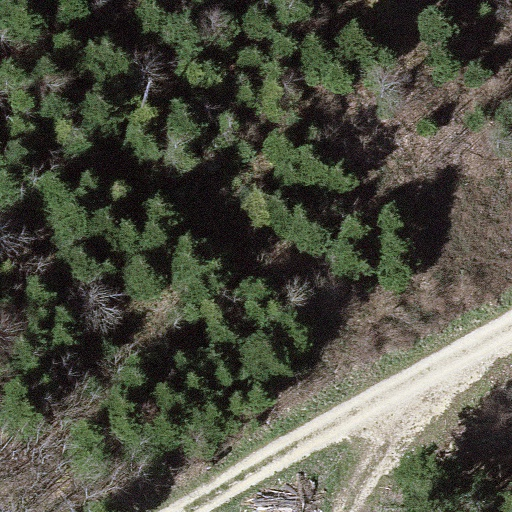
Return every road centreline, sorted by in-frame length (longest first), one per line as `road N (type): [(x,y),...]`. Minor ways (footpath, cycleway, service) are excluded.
road 1 (track): [(511,327),(200,511)]
road 2 (track): [(339,511),(409,386)]
